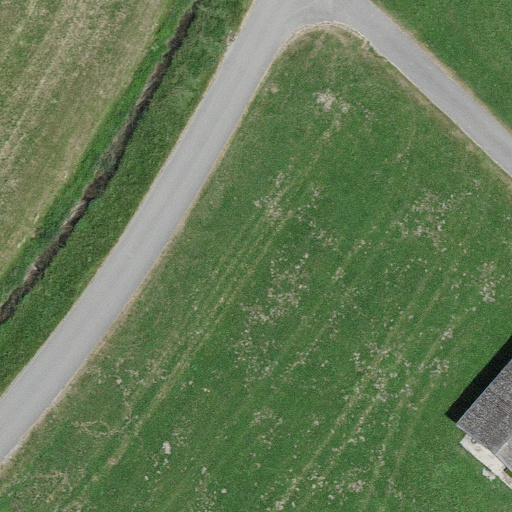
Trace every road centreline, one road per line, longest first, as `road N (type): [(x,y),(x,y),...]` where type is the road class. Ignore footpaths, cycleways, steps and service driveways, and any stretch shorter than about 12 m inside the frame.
road 1 (unclassified): [(0,432),(125,270),(282,0)]
road 2 (track): [(511,158),(341,0)]
